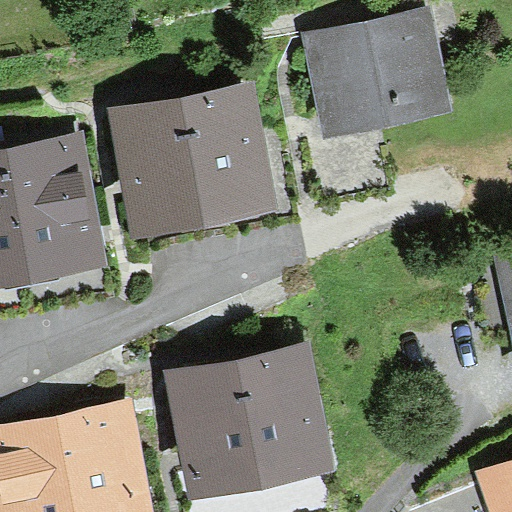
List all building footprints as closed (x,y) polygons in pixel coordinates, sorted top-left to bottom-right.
[(431,4),(301,32),(322,127),(451,99),(431,4)] [(255,75),(106,104),(128,219),(277,191),(255,75)] [(87,125),(0,140),(0,270),(109,252),(87,125)] [(511,235),(492,239),(511,331),(511,235)] [(312,331),(164,361),(187,475),(334,445),(312,331)] [(156,511),(134,394),(0,419),(0,511),(156,511)] [(511,511),(511,451),(474,465),(477,473),(491,511),(511,511)] [(491,511),(477,473),(396,505),(398,511),(491,511)]
